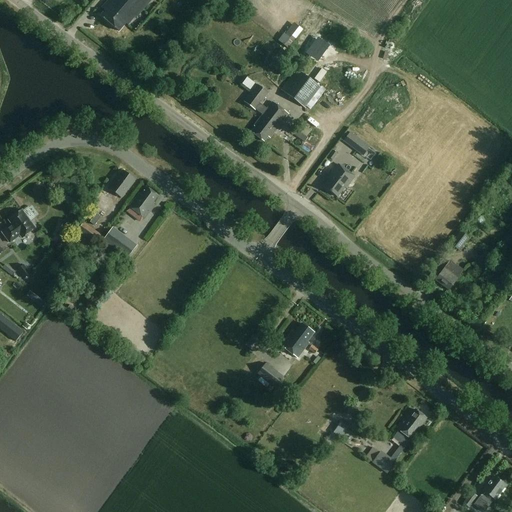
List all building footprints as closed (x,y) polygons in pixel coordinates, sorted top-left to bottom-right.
[(102,16),(119,31),(126,23),(128,25),(134,17),(136,18),(150,0),(109,0),(102,9),(106,12),(102,16)] [(358,69),(361,61),(356,59),(353,67),(358,69)] [(296,69),(281,90),(304,108),(320,87),(296,69)] [(311,71),(308,75),(317,82),(320,78),(311,71)] [(244,102),(255,110),(256,110),(260,104),(268,93),(263,89),(264,89),(263,88),(262,89),(258,85),(244,102)] [(263,115),(254,126),(256,127),(251,132),(264,142),(268,137),(270,138),(276,130),(275,129),(278,126),(279,127),(288,114),(273,102),(267,109),(260,104),(256,110),(263,115)] [(363,143),(357,138),(351,146),(357,151),(363,143)] [(329,181),(324,187),(337,197),(346,185),(347,186),(355,177),(339,165),(327,180),(329,181)] [(109,189),(121,198),(133,182),(131,180),(133,179),(123,171),(109,189)] [(141,194),(139,193),(129,206),(145,218),(155,204),(153,203),(158,196),(146,187),(141,194)] [(33,222),(31,222),(22,210),(8,220),(12,225),(2,232),(10,243),(20,235),(22,238),(35,228),(35,226),(33,222)] [(101,217),(96,214),(90,222),(95,225),(101,217)] [(62,236),(67,222),(59,219),(54,233),(62,236)] [(84,222),(78,231),(96,243),(102,235),(84,222)] [(102,240),(127,259),(137,245),(112,227),(102,240)] [(460,231),(450,244),(459,250),(469,238),(460,231)] [(77,247),(87,254),(94,245),(84,238),(77,247)] [(475,263),(483,269),(485,271),(489,266),(495,258),(485,250),(475,263)] [(452,261),(449,265),(447,264),(435,280),(449,290),(458,278),(458,277),(463,270),(452,261)] [(24,265),(18,270),(25,279),(31,274),(24,265)] [(295,332),(293,331),(282,346),(298,358),(309,343),(307,341),(314,333),(302,323),(295,332)] [(253,361),(262,347),(253,341),(244,355),(253,361)] [(318,350),(312,345),(309,350),(315,354),(318,350)] [(284,376),(266,362),(257,373),(270,383),(266,388),(270,391),(274,386),(275,386),(284,376)] [(397,428),(413,440),(423,427),(421,425),(426,418),(415,410),(410,416),(408,415),(401,424),(401,423),(397,428)] [(340,421),(332,432),(340,438),(348,427),(340,421)] [(365,457),(372,462),(387,474),(396,462),(381,451),(380,452),(373,447),(365,457)] [(483,491),(484,491),(479,497),(489,505),(494,499),(495,499),(506,485),(494,476),(483,491)] [(463,503),(469,508),(478,496),(472,492),(463,503)]
